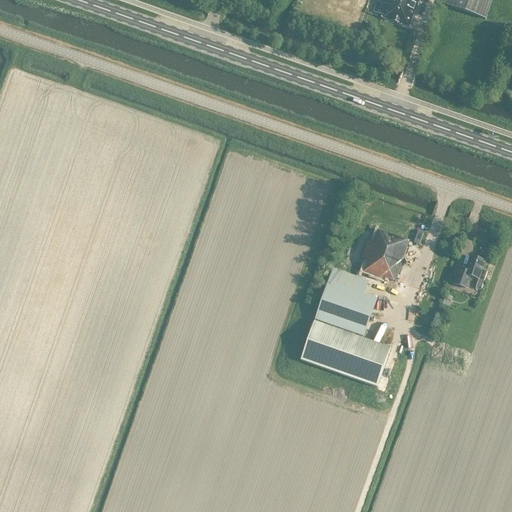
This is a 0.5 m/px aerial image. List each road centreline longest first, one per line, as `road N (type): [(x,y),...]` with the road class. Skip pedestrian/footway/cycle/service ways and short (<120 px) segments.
road 1 (unclassified): [(511,208),(0,29)]
road 2 (primary): [(511,151),(81,0)]
